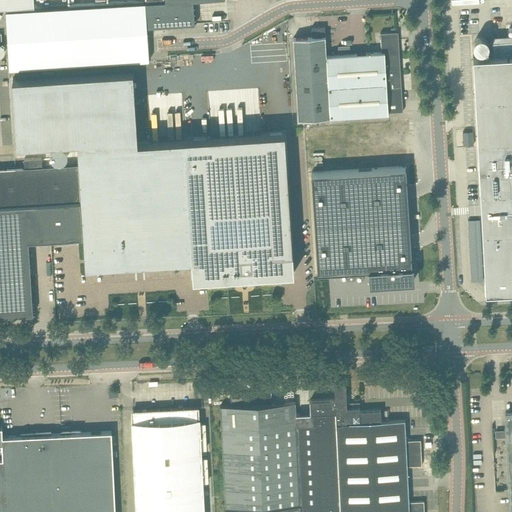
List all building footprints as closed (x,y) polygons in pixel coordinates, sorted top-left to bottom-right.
[(147,27),(195,24),(193,0),(165,0),(5,10),(9,68),(149,60),(147,27)] [(311,27),(312,36),(293,37),(298,117),(330,115),(403,111),(398,31),(380,32),(382,52),(326,56),(325,26),(311,27)] [(493,55),(473,56),(486,291),(511,289),(511,34),(492,36),(493,55)] [(122,263),(192,259),(194,279),(294,272),(293,252),(285,132),(138,141),(133,70),(13,78),(17,145),(78,141),(86,265),(122,263)] [(463,145),(473,144),(473,131),(463,131),(463,145)] [(0,315),(33,313),(33,303),(29,242),(82,238),(77,164),(42,166),(42,157),(25,158),(25,167),(0,168),(0,315)] [(406,166),(311,172),(318,272),(369,269),(370,284),(374,284),(374,283),(413,280),(413,267),(414,267),(414,265),(412,265),(406,166)] [(483,280),(480,219),(468,219),(471,281),(483,280)] [(380,511),(376,426),(415,424),(413,393),(375,395),(375,393),(220,401),(225,511),(380,511)] [(197,406),(133,409),(134,421),(132,421),(136,511),(204,511),(199,418),(198,418),(197,406)] [(499,437),(506,437),(509,511),(511,511),(511,412),(505,412),(506,430),(499,430),(499,437)] [(2,426),(1,426),(3,456),(3,458),(0,457),(0,511),(115,511),(112,431),(3,436),(2,426)]
